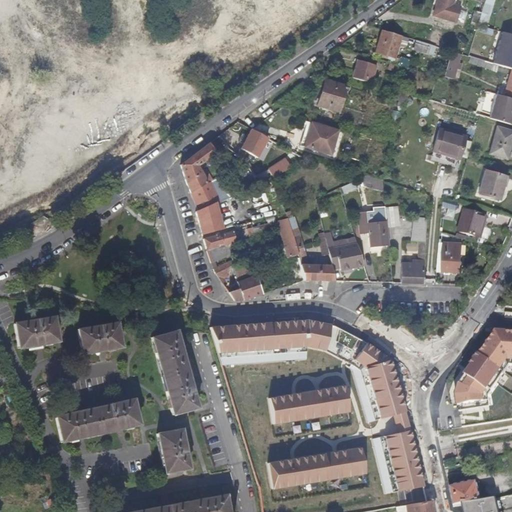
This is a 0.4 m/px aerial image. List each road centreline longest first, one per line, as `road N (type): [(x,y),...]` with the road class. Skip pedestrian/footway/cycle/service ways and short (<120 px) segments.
road 1 (unknown): [(314,0),(289,23),(236,49),(140,64),(31,59)]
road 2 (unclassified): [(385,0),(146,175)]
road 3 (residential): [(146,175),(166,202),(191,292),(202,305),(325,307)]
road 4 (residential): [(0,332),(59,453),(81,467),(93,511)]
road 5 (residential): [(248,511),(200,341)]
road 6 (unclassified): [(0,268),(146,175)]
road 7 (tertiary): [(422,383),(419,403),(444,511)]
road 8 (residential): [(325,307),(404,356),(422,383)]
road 9 (residential): [(325,307),(369,291),(447,294)]
